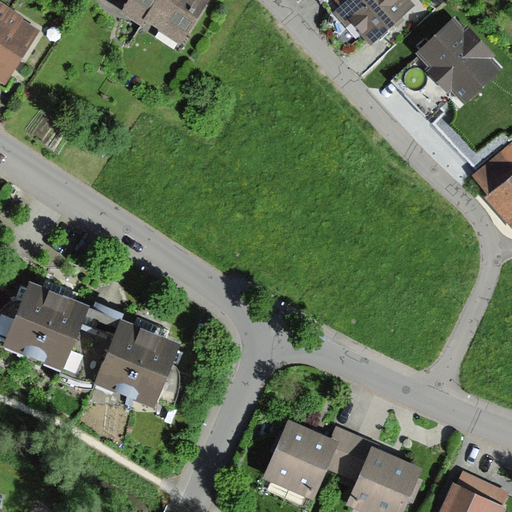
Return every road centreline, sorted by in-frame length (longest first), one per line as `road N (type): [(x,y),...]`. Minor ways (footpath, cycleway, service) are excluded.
road 1 (residential): [(432,402),(495,246),(482,220),(269,0)]
road 2 (residential): [(263,332),(216,287),(0,151)]
road 3 (track): [(212,511),(0,397)]
road 4 (residential): [(188,511),(263,332)]
road 5 (residential): [(263,332),(432,402)]
